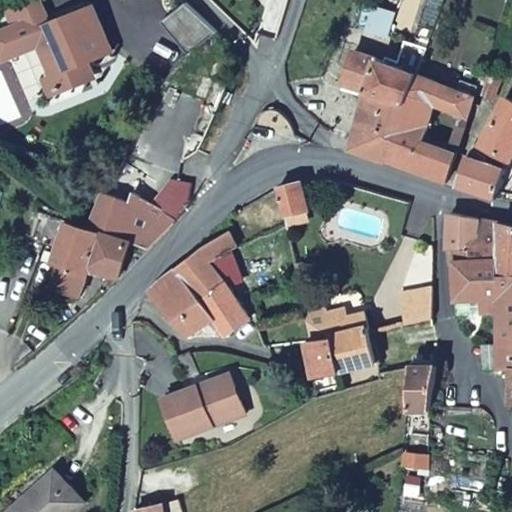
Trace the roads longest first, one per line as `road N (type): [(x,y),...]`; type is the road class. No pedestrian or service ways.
road 1 (residential): [(105,314),(127,362),(124,511)]
road 2 (secondary): [(333,162),(511,214)]
road 3 (secondary): [(105,314),(226,193)]
road 4 (secondary): [(0,406),(105,314)]
road 5 (residential): [(265,77),(215,173),(226,193)]
